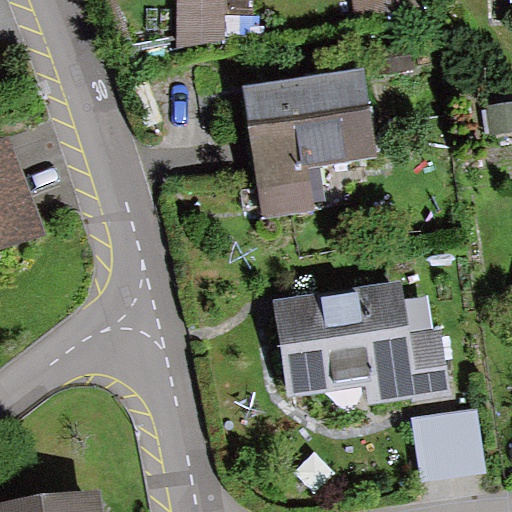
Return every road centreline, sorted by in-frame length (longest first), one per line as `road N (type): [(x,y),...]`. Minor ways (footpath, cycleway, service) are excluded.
road 1 (residential): [(158,316),(127,202),(53,0)]
road 2 (residential): [(198,511),(158,316)]
road 3 (residential): [(0,401),(108,328),(158,316)]
